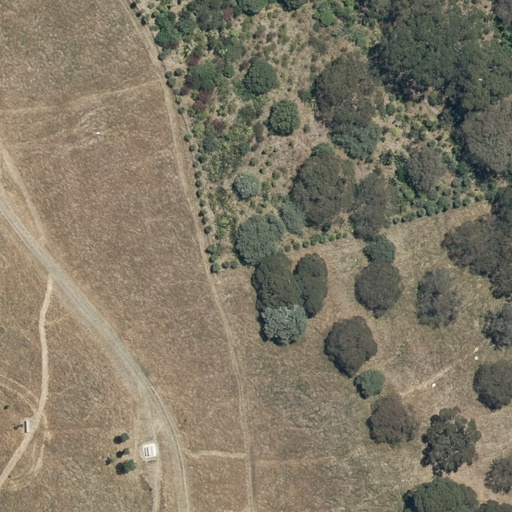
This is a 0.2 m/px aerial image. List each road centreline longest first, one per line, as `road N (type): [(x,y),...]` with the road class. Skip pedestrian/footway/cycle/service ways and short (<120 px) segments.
road 1 (track): [(183,511),(171,440),(143,375),(15,228),(0,200)]
road 2 (track): [(511,213),(473,156),(399,86),(372,36),(365,0)]
